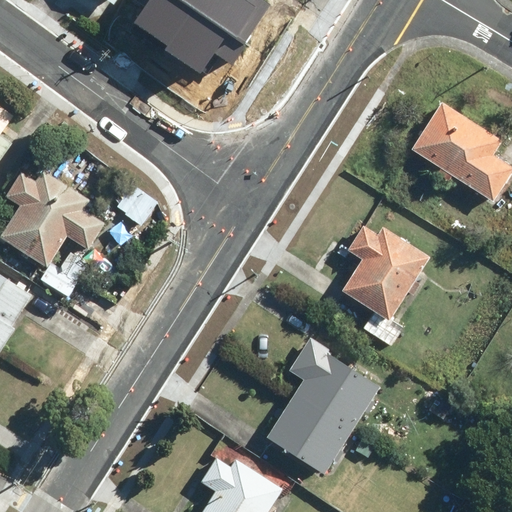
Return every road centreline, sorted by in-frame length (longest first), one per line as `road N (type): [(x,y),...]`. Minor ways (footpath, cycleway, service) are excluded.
road 1 (tertiary): [(51,511),(249,204)]
road 2 (residential): [(249,204),(0,22)]
road 3 (tertiary): [(249,204),(381,0)]
